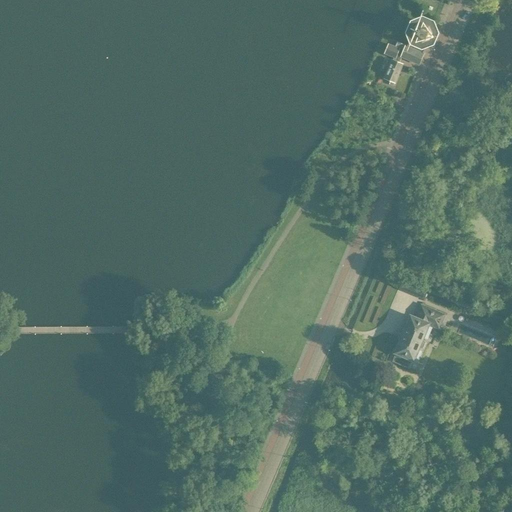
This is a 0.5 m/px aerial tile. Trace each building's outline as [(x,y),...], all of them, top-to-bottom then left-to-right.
[(434,28),(417,21),(410,38),(411,38),(426,45),(427,45),(434,28)] [(423,53),(426,45),(411,38),(407,46),(406,46),(402,57),(419,64),(424,53),(423,53)] [(395,82),(402,65),(397,63),(400,56),(387,51),(385,58),(392,61),(385,78),(391,81),(389,84),(393,86),(395,82)] [(417,297),(422,285),(405,278),(400,291),(417,297)] [(424,300),(429,288),(422,285),(417,297),(424,300)] [(422,339),(428,324),(439,328),(444,315),(421,305),(416,318),(410,316),(403,334),(400,334),(398,338),(400,341),(395,353),(396,353),(397,357),(401,358),(403,356),(413,360),(418,348),(423,348),(425,342),(422,339)] [(320,503),(315,511),(335,511),(336,510),(320,503)]
